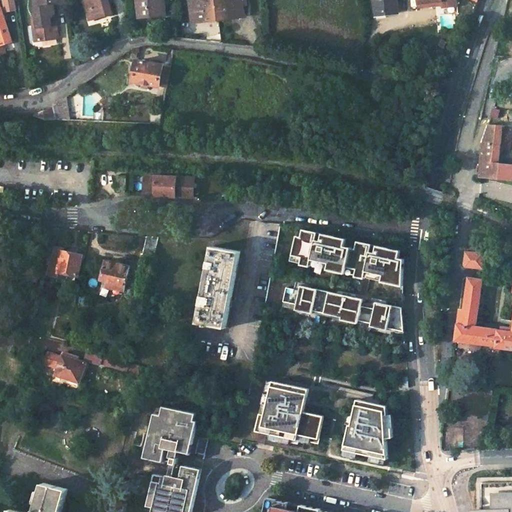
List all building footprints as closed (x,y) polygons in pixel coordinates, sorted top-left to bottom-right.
[(2,0),(3,11),(16,11),(15,0),(2,0)] [(31,0),(34,17),(30,18),(32,29),(35,29),(37,43),(57,41),(54,27),(50,27),(49,20),(57,14),(56,5),(69,3),(68,0),(31,0)] [(85,0),(86,0),(83,1),(86,13),(91,11),(94,22),(111,16),(106,0),(85,0)] [(165,0),(138,0),(140,19),(167,17),(165,0)] [(217,0),(196,0),(193,0),(195,24),(219,22),(217,0)] [(241,0),(217,0),(219,22),(244,21),(241,0)] [(399,0),(375,0),(377,15),(400,13),(399,0)] [(91,11),(86,13),(83,14),(86,23),(88,24),(94,22),(91,11)] [(0,13),(0,50),(12,47),(1,14),(0,13)] [(172,68),(140,61),(136,82),(168,89),(172,68)] [(57,107),(35,116),(48,121),(60,121),(57,107)] [(506,124),(490,123),(483,142),(480,176),(511,178),(511,164),(502,164),(503,151),(505,151),(506,149),(506,145),(504,145),(506,124)] [(146,174),(145,195),(157,196),(159,175),(146,174)] [(127,191),(128,175),(119,175),(118,190),(127,191)] [(193,177),(159,175),(157,196),(177,197),(192,198),(193,177)] [(283,270),(396,288),(402,248),(289,230),(283,270)] [(159,240),(147,239),(143,256),(155,259),(159,240)] [(64,249),(55,247),(48,275),(56,277),(57,272),(67,274),(77,277),(80,264),(82,265),(84,257),(63,252),(64,249)] [(242,253),(214,247),(198,323),(227,329),(242,253)] [(487,253),(467,252),(466,261),(466,266),(485,268),(487,253)] [(132,268),(107,262),(103,281),(111,283),(110,288),(127,292),(132,268)] [(56,277),(55,283),(62,285),(65,283),(67,274),(57,272),(56,277)] [(466,309),(461,308),(457,340),(496,345),(496,348),(511,349),(511,331),(502,330),(477,326),(483,279),(470,277),(466,309)] [(285,288),(282,303),(296,306),(295,312),(362,323),(363,316),(376,318),(374,328),(395,331),(400,304),(374,300),(373,306),(371,305),(372,297),(297,285),(296,290),(285,288)] [(101,357),(89,353),(87,362),(98,365),(101,357)] [(61,359),(46,355),(43,368),(58,373),(61,359)] [(127,365),(105,358),(103,364),(125,371),(127,365)] [(85,366),(61,359),(58,373),(56,379),(80,385),(85,366)] [(258,430),(320,442),(324,424),(311,422),(317,391),(267,381),(258,430)] [(358,403),(349,453),(396,463),(394,413),(358,403)] [(107,471),(19,439),(14,454),(100,486),(107,471)] [(170,477),(155,474),(148,506),(177,511),(192,511),(201,470),(183,466),(180,483),(170,480),(170,477)] [(63,511),(69,491),(45,484),(36,511),(21,511),(11,509),(10,511),(63,511)] [(511,491),(493,492),(494,508),(498,508),(498,500),(511,499),(511,491)] [(322,509),(268,497),(264,511),(331,511),(321,510),(322,509)] [(511,511),(511,499),(498,500),(498,508),(503,508),(502,511),(511,511)]
